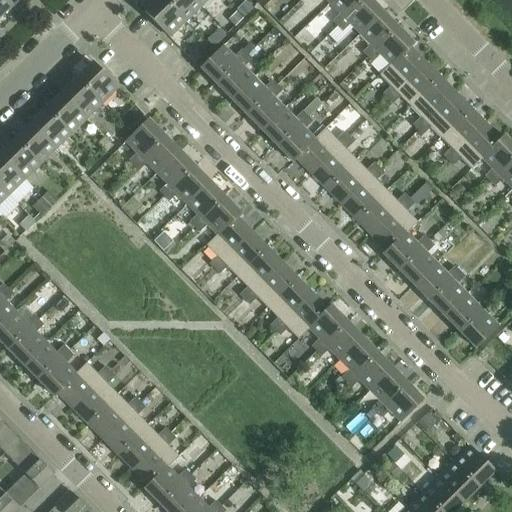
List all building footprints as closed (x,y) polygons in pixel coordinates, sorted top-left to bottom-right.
[(2,0),(0,0),(0,18),(11,8),(2,0)] [(2,0),(11,8),(19,0),(2,0)] [(186,23),(163,0),(157,0),(144,13),(170,39),(186,23)] [(193,0),(163,0),(186,23),(201,8),(193,0)] [(334,0),(330,5),(340,15),(333,23),(337,28),(365,0),(334,0)] [(369,0),(365,0),(337,28),(342,33),(350,25),(360,36),(383,13),(369,0)] [(247,3),(238,12),(244,19),(253,10),(247,3)] [(383,13),(360,36),(370,46),(363,54),(368,59),(398,29),(383,13)] [(237,14),(229,22),(235,27),(243,20),(237,14)] [(398,29),(368,59),(372,63),(380,56),(390,66),(390,67),(410,48),(414,45),(398,29)] [(219,30),(207,42),(214,49),(225,37),(219,30)] [(200,70),(216,86),(247,56),(242,51),(234,59),(223,47),(200,70)] [(383,95),(387,100),(425,63),(410,48),(390,67),(390,66),(379,77),(390,88),(383,95)] [(196,51),(189,59),(195,66),(203,58),(196,51)] [(247,56),(216,86),(231,101),(254,79),(244,68),(251,61),(247,56)] [(425,63),(387,100),(392,105),(400,98),(410,108),(440,79),(425,63)] [(92,64),(76,80),(102,106),(118,90),(92,64)] [(254,79),(231,101),(246,117),(277,87),(272,82),(265,89),(254,79)] [(440,79),(410,108),(420,119),(413,126),(418,131),(455,94),(440,79)] [(76,80),(61,95),(86,121),(102,106),(76,80)] [(277,87),(246,117),(262,132),(285,110),(274,99),(282,92),(277,87)] [(455,94),(418,131),(423,136),(430,129),(440,139),(471,109),(455,94)] [(61,95),(45,110),(71,136),(86,121),(61,95)] [(316,100),(302,113),(307,117),(320,104),(316,100)] [(135,107),(128,113),(129,114),(137,122),(144,116),(135,107)] [(471,109),(440,139),(451,150),(443,157),(448,162),(486,125),(471,109)] [(45,110),(30,125),(55,151),(71,136),(45,110)] [(285,110),(262,132),(277,148),(307,117),(302,113),(295,120),(285,110)] [(307,117),(277,148),(292,164),(296,160),(315,140),(305,130),(312,123),(307,117)] [(129,162),(134,167),(164,137),(148,121),(125,143),(136,155),(129,162)] [(30,125),(15,140),(40,166),(55,151),(30,125)] [(486,125),(448,162),(453,167),(460,160),(471,171),(482,160),(501,140),(486,125)] [(296,160),(311,175),(349,138),(344,133),(336,141),(325,129),(315,140),(296,160)] [(164,137),(134,167),(139,172),(146,164),(156,175),(179,152),(164,137)] [(482,160),(492,171),(485,178),(489,183),(511,160),(511,144),(504,137),(501,140),(482,160)] [(349,138),(311,175),(326,191),(356,161),(346,151),(353,143),(349,138)] [(15,140),(0,154),(0,156),(24,181),(40,166),(15,140)] [(179,152),(156,175),(167,186),(159,193),(164,198),(195,168),(179,152)] [(0,156),(0,187),(9,197),(24,181),(0,156)] [(511,190),(511,160),(489,183),(494,188),(502,180),(511,190)] [(356,161),(326,191),(341,206),(379,169),(374,164),(367,172),(356,161)] [(195,168),(164,198),(169,203),(176,195),(187,206),(210,183),(195,168)] [(379,169),(341,206),(356,222),(387,192),(376,181),(384,174),(379,169)] [(210,183),(187,206),(197,216),(190,224),(194,229),(225,199),(210,183)] [(0,187),(0,205),(9,197),(0,187)] [(41,198),(49,207),(55,201),(47,192),(41,198)] [(387,192),(356,222),(371,237),(409,200),(404,195),(397,203),(387,192)] [(49,207),(41,198),(32,206),(41,215),(49,207)] [(225,199),(194,229),(199,233),(207,226),(217,236),(217,237),(237,218),(241,215),(225,199)] [(409,200),(371,237),(386,252),(406,233),(407,234),(418,224),(406,212),(414,205),(409,200)] [(33,222),(27,216),(19,224),(25,230),(33,222)] [(209,266),(214,270),(252,233),(237,218),(217,237),(217,236),(206,247),(217,258),(209,266)] [(252,233),(214,270),(219,275),(227,268),(237,278),(267,249),(252,233)] [(406,233),(386,252),(383,256),(399,272),(429,242),(424,237),(417,244),(407,234),(406,233)] [(162,234),(153,243),(163,253),(172,244),(162,234)] [(429,242),(399,272),(414,287),(437,265),(426,254),(434,247),(429,242)] [(267,249),(237,278),(247,289),(240,296),(245,301),(282,264),(267,249)] [(282,264),(245,301),(249,306),(257,299),(267,309),(297,280),(282,264)] [(437,265),(414,287),(429,303),(459,273),(455,268),(447,275),(437,265)] [(459,273),(429,303),(444,318),(467,295),(457,285),(464,277),(459,273)] [(297,280),(267,309),(278,320),(270,327),(275,332),(313,295),(297,280)] [(8,291),(0,298),(0,328),(16,313),(5,303),(13,295),(8,291)] [(313,295),(275,332),(280,337),(287,330),(298,341),(309,330),(308,330),(328,311),(328,310),(313,295)] [(467,295),(444,318),(459,333),(490,303),(485,299),(477,306),(467,295)] [(490,303),(459,333),(475,350),(498,327),(487,316),(494,309),(490,303)] [(308,330),(309,330),(319,341),(312,348),(316,353),(347,323),(331,307),(328,310),(328,311),(308,330)] [(16,313),(0,328),(0,343),(8,351),(38,321),(33,317),(26,324),(16,313)] [(38,321),(8,351),(23,367),(46,344),(35,334),(43,326),(38,321)] [(347,323),(316,353),(321,358),(329,350),(339,361),(362,338),(347,323)] [(362,338),(339,361),(349,371),(342,379),(347,384),(377,354),(362,338)] [(46,344),(23,367),(38,382),(68,352),(64,347),(56,355),(46,344)] [(485,349),(480,354),(487,361),(492,356),(485,349)] [(68,352),(38,382),(54,398),(57,395),(57,394),(76,375),(66,364),(73,357),(68,352)] [(377,354),(347,384),(351,388),(359,381),(369,392),(392,369),(377,354)] [(57,394),(57,395),(72,410),(110,373),(105,368),(98,375),(87,364),(76,375),(57,394)] [(392,369),(369,392),(380,402),(372,410),(377,414),(407,385),(392,369)] [(110,373),(72,410),(87,426),(117,396),(107,385),(115,378),(110,373)] [(339,378),(333,384),(338,390),(345,385),(339,378)] [(407,385),(377,414),(382,419),(389,412),(400,423),(423,401),(407,385)] [(117,396),(87,426),(102,441),(140,404),(135,399),(128,406),(117,396)] [(140,404),(102,441),(117,456),(148,427),(137,416),(145,409),(140,404)] [(426,416),(417,424),(425,432),(434,424),(426,416)] [(0,421),(0,450),(5,455),(19,441),(0,421)] [(148,427),(117,456),(133,472),(170,435),(166,430),(158,437),(148,427)] [(170,435),(133,472),(147,487),(148,487),(168,468),(179,458),(168,447),(175,439),(170,435)] [(19,441),(5,455),(25,475),(5,495),(19,510),(54,476),(19,441)] [(469,447),(453,463),(478,489),(494,473),(469,447)] [(453,463),(437,478),(463,504),(478,489),(453,463)] [(148,487),(147,487),(144,490),(160,506),(190,476),(186,472),(178,479),(168,468),(148,487)] [(190,476),(160,506),(165,511),(184,511),(198,499),(188,489),(195,481),(190,476)] [(364,477),(356,485),(364,493),(372,486),(364,477)] [(437,478),(422,494),(440,511),(454,511),(463,504),(437,478)] [(0,489),(0,511),(16,511),(19,510),(5,495),(0,489)] [(89,511),(70,493),(50,511),(89,511)] [(440,511),(422,494),(407,509),(409,511),(440,511)] [(198,499),(184,511),(215,511),(221,507),(216,502),(208,510),(198,499)]
